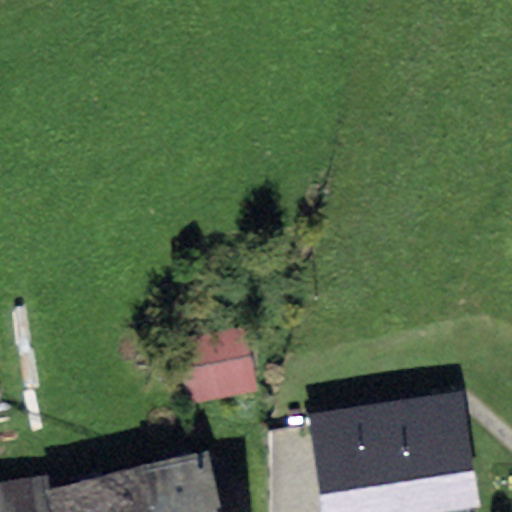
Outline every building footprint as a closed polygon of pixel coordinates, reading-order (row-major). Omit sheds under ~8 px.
[(191,408),(261,392),(247,328),(177,344),(191,408)] [(310,418),(325,511),(468,511),(481,510),(462,393),(310,418)] [(146,467),(157,511),(225,511),(210,453),(146,467)] [(57,511),(157,511),(146,467),(51,491),(57,511)] [(0,511),(57,511),(51,491),(50,476),(0,484),(0,511)]
